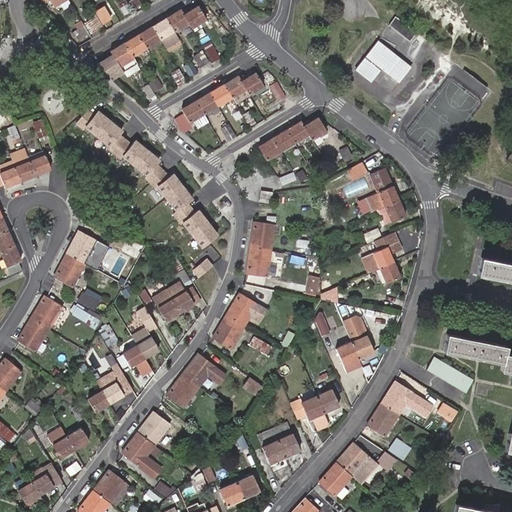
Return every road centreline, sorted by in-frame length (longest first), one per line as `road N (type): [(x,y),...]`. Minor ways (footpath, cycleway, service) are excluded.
road 1 (residential): [(61,511),(229,288),(241,220),(231,185),(207,162)]
road 2 (residential): [(274,511),(371,396),(421,287)]
road 3 (residential): [(143,115),(267,41)]
road 4 (residential): [(207,162),(325,92)]
road 5 (residential): [(38,276),(18,206),(54,201),(64,222)]
road 6 (residential): [(423,174),(325,92)]
road 7 (residential): [(70,62),(174,0)]
